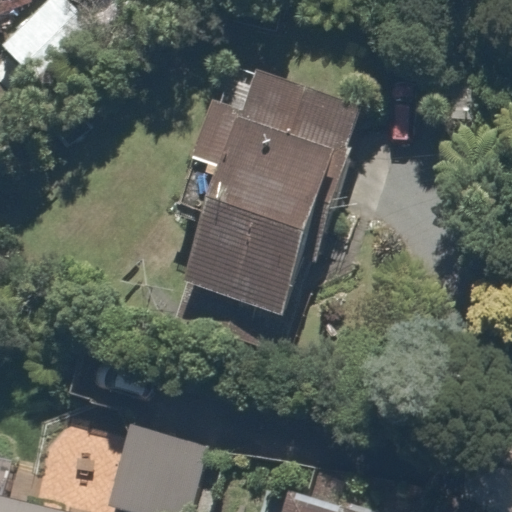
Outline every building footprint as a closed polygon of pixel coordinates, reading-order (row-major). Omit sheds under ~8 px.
[(106,33),(73,0),(59,0),(8,51),(47,90),(106,33)] [(317,340),(398,134),(294,93),(277,137),(239,122),(202,217),(239,231),(213,299),(317,340)] [(204,511),(222,454),(135,429),(113,506),(132,511),(204,511)] [(68,511),(0,492),(0,511),(68,511)] [(338,511),(303,500),(299,511),(338,511)]
